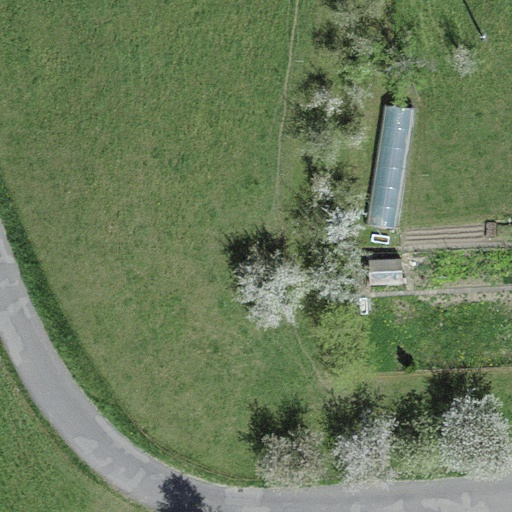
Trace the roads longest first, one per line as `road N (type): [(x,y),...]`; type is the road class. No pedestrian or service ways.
road 1 (unclassified): [(253,511),(188,501),(114,460),(57,397),(0,278)]
road 2 (unclassified): [(511,492),(324,511)]
